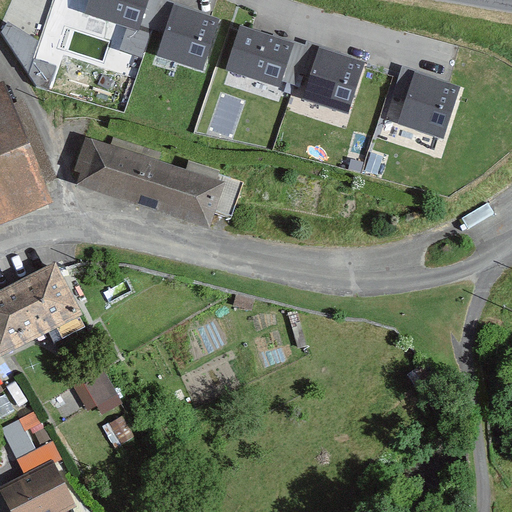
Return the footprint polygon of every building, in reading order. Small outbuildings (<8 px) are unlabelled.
[(139,31),(148,0),(91,0),(87,13),(129,27),(121,49),(142,56),(150,35),(139,31)] [(201,68),(217,19),(174,5),(159,55),(201,68)] [(279,86),(293,44),(242,28),(228,69),(279,86)] [(305,97),(348,110),(363,64),(320,51),(305,97)] [(0,215),(55,193),(3,66),(0,67),(0,215)] [(401,123),(442,136),(458,88),(416,75),(401,123)] [(239,182),(97,137),(84,179),(225,224),(239,182)] [(61,258),(0,285),(0,343),(3,350),(86,312),(61,258)] [(77,382),(88,406),(117,391),(106,368),(77,382)] [(56,451),(2,479),(18,511),(50,511),(79,498),(56,451)]
